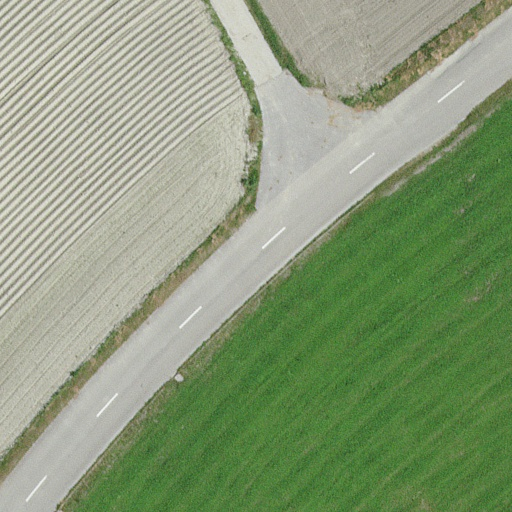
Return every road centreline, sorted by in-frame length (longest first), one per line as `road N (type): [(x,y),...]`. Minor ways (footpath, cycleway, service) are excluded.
road 1 (unclassified): [(19,511),(106,406),(277,237),(511,45)]
road 2 (track): [(332,189),(227,0)]
